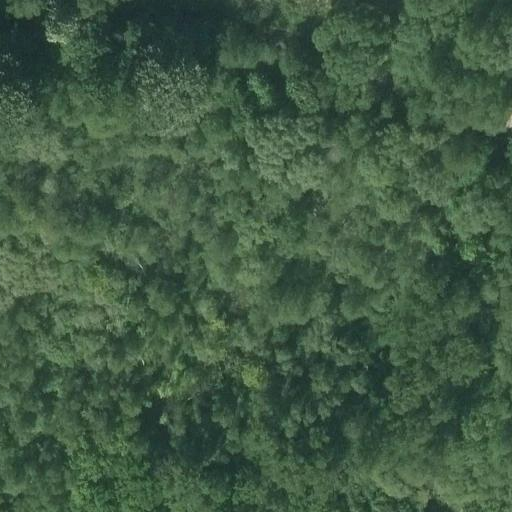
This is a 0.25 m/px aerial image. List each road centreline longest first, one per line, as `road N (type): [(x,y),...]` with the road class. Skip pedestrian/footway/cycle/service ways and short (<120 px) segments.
road 1 (track): [(477,314),(420,511)]
road 2 (unclassified): [(511,130),(477,314)]
